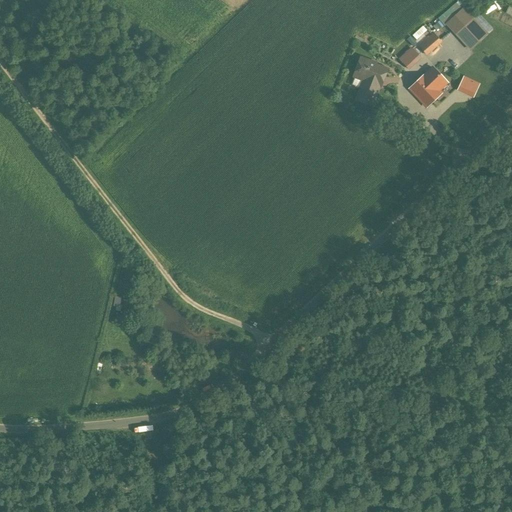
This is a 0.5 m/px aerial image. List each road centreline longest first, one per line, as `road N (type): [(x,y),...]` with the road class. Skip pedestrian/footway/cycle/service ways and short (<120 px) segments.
road 1 (unclassified): [(0,424),(144,421),(209,396),(511,117)]
road 2 (track): [(265,343),(178,292),(0,65)]
road 3 (track): [(416,205),(443,511)]
